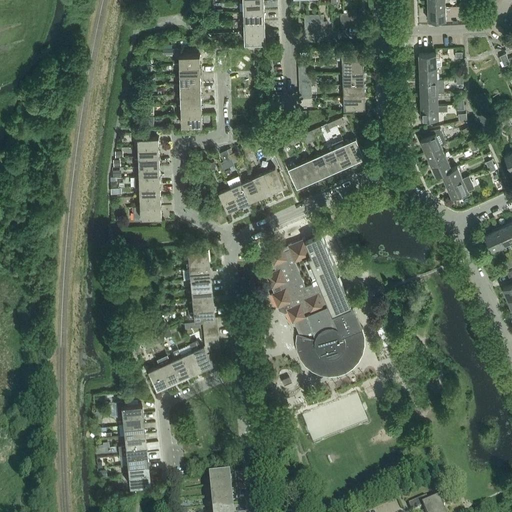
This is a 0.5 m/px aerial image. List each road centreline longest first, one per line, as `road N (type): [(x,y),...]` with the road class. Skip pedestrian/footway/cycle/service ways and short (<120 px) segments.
road 1 (residential): [(229,242),(178,207),(176,142),(224,140),(222,51)]
road 2 (residential): [(229,242),(379,174)]
road 3 (residential): [(170,477),(163,405),(242,373)]
road 4 (residential): [(379,174),(382,33)]
road 5 (residential): [(382,33),(480,30),(508,0)]
road 6 (residential): [(511,351),(455,224)]
road 7 (residential): [(256,511),(242,373)]
road 8 (residential): [(242,373),(229,242)]
